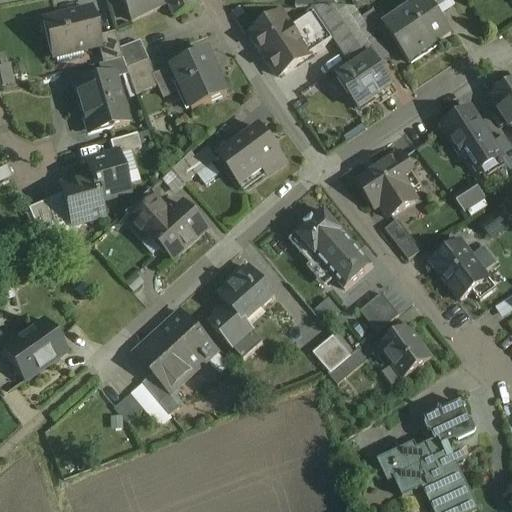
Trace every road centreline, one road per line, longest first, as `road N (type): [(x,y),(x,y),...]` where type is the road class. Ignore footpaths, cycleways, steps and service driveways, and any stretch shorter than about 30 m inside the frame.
road 1 (residential): [(319,168),(23,435)]
road 2 (residential): [(319,168),(478,374),(511,397)]
road 3 (residential): [(511,45),(319,168)]
road 4 (residential): [(208,0),(319,168)]
